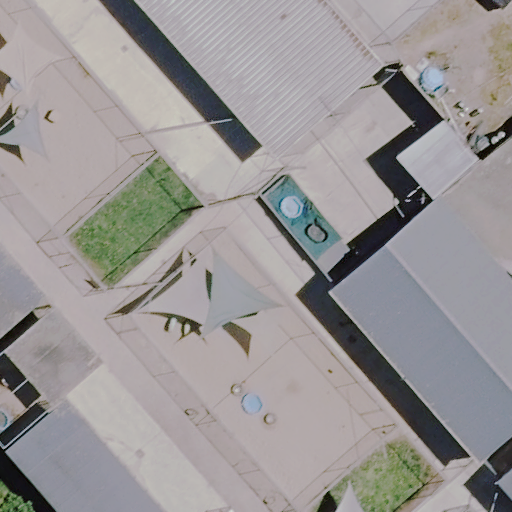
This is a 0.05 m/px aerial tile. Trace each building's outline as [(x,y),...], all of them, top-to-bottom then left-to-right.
[(376,75),(310,0),(133,0),(276,163),(376,75)] [(511,438),(511,274),(447,198),(334,295),(480,466),(511,438)] [(0,239),(0,349),(47,403),(102,356),(0,239)] [(223,511),(105,372),(10,452),(60,511),(223,511)] [(459,511),(398,442),(348,485),(371,511),(459,511)] [(511,471),(500,482),(511,496),(511,471)]
